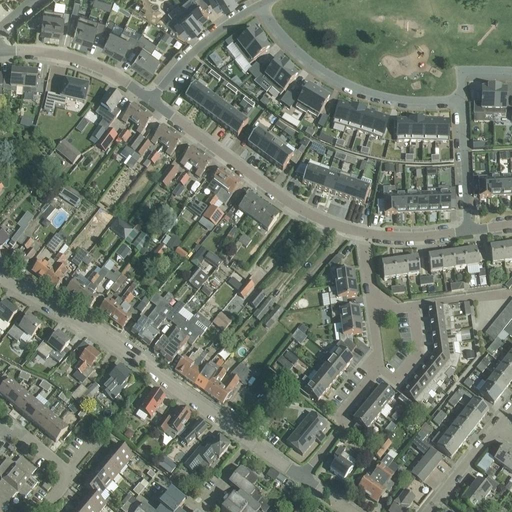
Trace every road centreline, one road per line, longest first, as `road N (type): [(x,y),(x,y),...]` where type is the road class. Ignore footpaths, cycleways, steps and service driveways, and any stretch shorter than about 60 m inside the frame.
road 1 (residential): [(249,443),(86,327),(0,278)]
road 2 (residential): [(364,233),(290,204),(150,101)]
road 3 (residential): [(461,99),(381,97),(341,82),(286,42),(258,5)]
road 4 (residential): [(150,101),(83,62),(0,52)]
road 5 (residential): [(150,101),(192,53),(258,5)]
road 6 (residential): [(379,370),(338,417),(346,424),(301,480)]
road 7 (residential): [(41,511),(67,471),(17,426),(7,435),(0,429)]
road 8 (residential): [(461,99),(467,231)]
